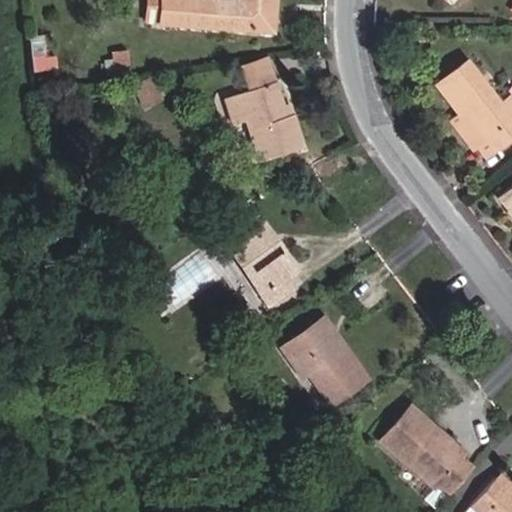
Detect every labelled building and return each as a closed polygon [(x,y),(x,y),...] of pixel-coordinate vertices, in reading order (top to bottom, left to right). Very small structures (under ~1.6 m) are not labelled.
[(272,32),(274,0),(218,0),(218,1),(204,0),(146,0),(145,23),(272,32)] [(44,57),(41,36),(29,37),(32,58),(44,57)] [(128,73),(125,50),(111,52),(112,67),(104,68),(105,76),(128,73)] [(56,69),(55,56),(44,57),(32,58),(33,70),(56,69)] [(271,82),(263,57),(240,65),(248,90),(271,82)] [(484,156),(511,134),(511,101),(508,97),(499,104),(465,61),(436,84),(458,113),(461,117),(453,124),(471,148),(475,145),(484,156)] [(143,106),(159,98),(150,79),(134,86),(143,106)] [(258,161),(300,148),(290,115),(283,117),(280,110),(271,82),(248,90),(222,98),(231,124),(245,120),(258,161)] [(290,115),(287,107),(280,110),(283,117),(290,115)] [(453,124),(461,117),(458,113),(449,120),(453,124)] [(511,184),(497,196),(507,209),(506,209),(511,217),(511,184)] [(268,305),(292,287),(285,277),(294,270),(278,247),(274,250),(263,236),(268,233),(256,216),(222,241),(268,305)] [(278,247),(268,233),(263,236),(274,250),(278,247)] [(127,288),(140,281),(132,267),(120,274),(127,288)] [(121,328),(136,321),(126,303),(112,311),(121,328)] [(341,345),(322,320),(317,324),(335,349),(341,345)] [(330,404),(365,379),(341,345),(335,349),(317,324),(282,349),(302,376),(307,372),(330,404)] [(448,494),(471,469),(456,456),(450,462),(439,453),(450,441),(434,428),(430,433),(416,420),(420,415),(407,404),(380,434),(448,494)] [(434,428),(420,415),(416,420),(430,433),(434,428)] [(456,456),(460,450),(450,441),(439,453),(450,462),(456,456)] [(511,511),(511,493),(494,477),(461,511),(511,511)]
